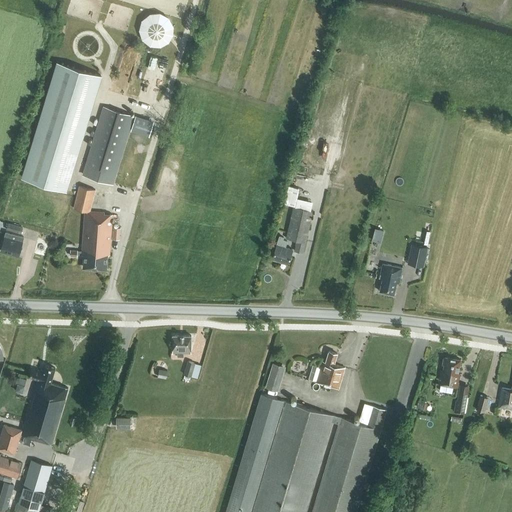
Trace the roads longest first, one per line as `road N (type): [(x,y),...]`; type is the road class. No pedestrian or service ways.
road 1 (secondary): [(511,335),(354,316),(0,304)]
road 2 (track): [(426,324),(369,511)]
